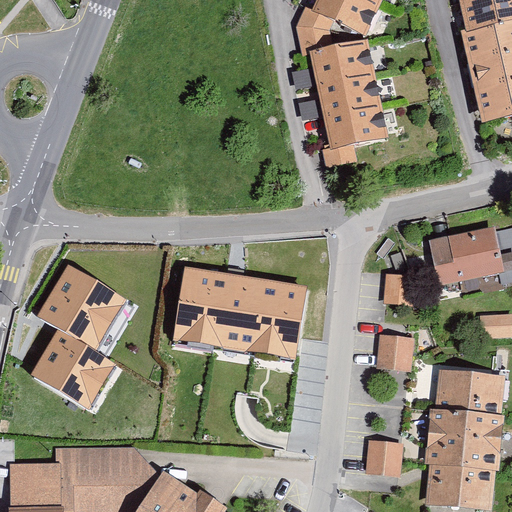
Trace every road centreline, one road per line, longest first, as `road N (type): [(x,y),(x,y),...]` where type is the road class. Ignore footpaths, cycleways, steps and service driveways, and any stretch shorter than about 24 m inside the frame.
road 1 (residential): [(20,219),(218,231),(356,220)]
road 2 (residential): [(356,220),(318,511)]
road 3 (tertiary): [(20,219),(103,0)]
road 4 (residential): [(356,220),(469,201),(511,184)]
road 5 (unknown): [(326,480),(182,463)]
